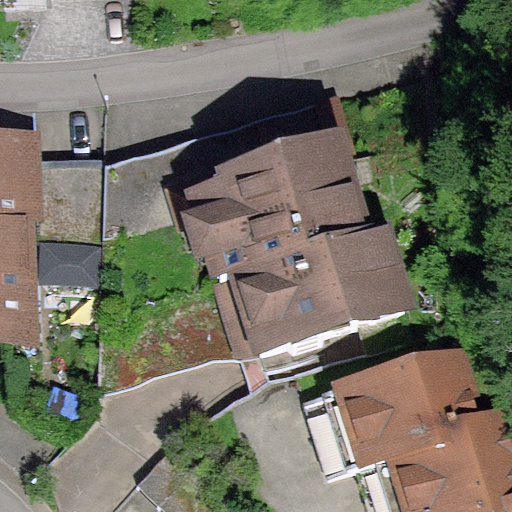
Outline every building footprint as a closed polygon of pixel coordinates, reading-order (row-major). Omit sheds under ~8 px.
[(0,0),(0,19),(128,10),(127,0),(0,0)] [(334,106),(279,123),(296,177),(350,161),(334,106)] [(32,133),(0,134),(0,344),(41,343),(36,223),(33,154),(32,133)] [(296,177),(178,209),(206,309),(214,308),(379,262),(350,161),(296,177)] [(379,262),(214,308),(239,398),(417,349),(391,258),(379,262)] [(456,365),(312,410),(337,490),(355,484),(481,444),(456,365)] [(481,444),(355,484),(363,511),(511,511),(511,439),(510,434),(481,444)]
